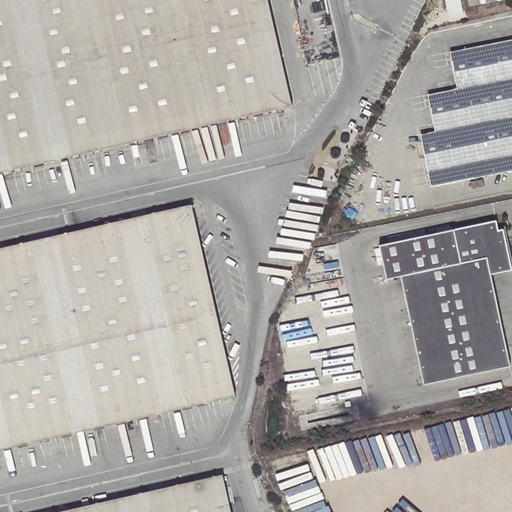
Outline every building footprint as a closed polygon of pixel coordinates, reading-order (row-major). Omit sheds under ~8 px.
[(266,0),(0,0),(0,172),(173,133),(291,106),(266,0)] [(451,0),(445,0),(448,12),(453,11),(451,0)] [(511,40),(450,52),(457,89),(428,95),(435,132),(420,134),(431,187),(511,170),(511,40)] [(0,450),(234,397),(190,205),(0,247),(0,450)] [(437,232),(379,244),(387,279),(401,275),(424,384),(511,365),(492,274),(511,269),(511,266),(504,228),(499,229),(496,219),(451,229),(437,232)] [(52,511),(230,511),(222,474),(52,511)]
